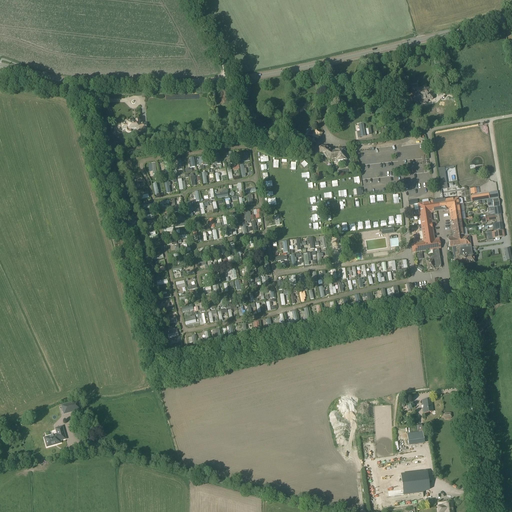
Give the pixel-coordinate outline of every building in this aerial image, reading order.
[(417,89),(412,89),(414,103),(419,102),(419,104),(427,103),(427,101),(432,100),(432,97),(433,97),(433,94),(431,94),(431,90),(426,90),(425,88),(422,89),(417,90),(417,89)] [(124,126),(121,126),(121,130),(127,129),(127,131),(135,130),(135,133),(147,132),(146,124),(140,124),(140,119),(124,120),(124,126)] [(360,133),(357,133),(357,138),(365,137),(363,124),(358,125),(360,133)] [(312,129),(307,136),(312,137),(318,140),(319,137),(320,138),(322,134),(315,130),(315,131),(312,129)] [(322,146),(319,146),(320,154),(330,161),(332,160),(332,163),(332,158),(331,152),(325,147),(322,147),(322,146)] [(331,152),(332,158),(332,163),(346,161),(344,150),(331,152)] [(242,157),(241,158),(241,160),(243,160),(243,162),(246,162),(249,161),(248,153),(245,153),(242,154),(242,157)] [(252,182),(248,182),(248,186),(243,187),(244,190),(253,189),(252,182)] [(412,208),(416,207),(415,197),(406,198),(406,202),(412,202),(412,208)] [(447,206),(459,204),(458,198),(438,201),(440,212),(448,210),(447,206)] [(440,212),(438,201),(435,202),(418,204),(424,243),(411,245),(412,253),(433,250),(434,258),(432,259),(432,261),(426,262),(427,270),(440,268),(440,266),(438,249),(440,249),(438,239),(434,240),(430,213),(440,212)] [(460,212),(459,204),(447,206),(448,210),(449,210),(449,213),(460,212)] [(501,215),(500,210),(500,207),(495,208),(495,207),(493,208),(487,209),(488,212),(495,211),(495,214),(490,215),(490,217),(495,216),(501,215)] [(461,221),(460,212),(449,213),(451,222),(461,221)] [(502,223),(501,215),(495,216),(493,217),(493,220),(496,219),(496,224),(502,223)] [(463,229),(461,221),(451,222),(452,230),(463,229)] [(493,233),(504,231),(502,223),(496,224),(493,224),(493,233)] [(465,229),(463,229),(452,230),(453,236),(448,237),(449,239),(459,238),(464,237),(467,237),(465,229)] [(493,233),(491,233),(492,236),(492,240),(505,238),(504,231),(493,233)] [(469,236),(467,237),(464,237),(459,238),(460,246),(459,246),(460,249),(470,248),(469,236)] [(460,246),(459,238),(449,239),(450,247),(452,247),(459,246),(460,246)] [(459,249),(460,249),(459,246),(452,247),(454,265),(455,266),(461,265),(460,260),(461,260),(459,249)] [(473,255),(472,256),(470,248),(460,249),(459,249),(461,260),(460,260),(461,265),(474,263),(473,255)] [(437,279),(431,280),(432,289),(439,288),(437,279)] [(295,290),(289,291),(292,305),(295,304),(294,300),(295,300),(295,297),(299,296),(298,294),(296,294),(296,293),(295,293),(295,290)] [(177,353),(174,353),(175,357),(184,355),(181,343),(178,343),(179,349),(180,352),(177,353)] [(430,400),(422,401),(423,405),(424,407),(423,407),(424,413),(432,412),(432,406),(431,407),(430,400)] [(80,410),(78,404),(78,402),(62,407),(64,414),(80,410)] [(57,435),(46,438),(45,439),(45,440),(45,441),(46,442),(47,442),(48,447),(55,445),(54,444),(57,443),(57,444),(60,443),(60,441),(65,439),(62,427),(55,429),(57,435)] [(424,444),(422,432),(422,431),(418,432),(407,434),(407,441),(408,445),(408,446),(424,444)] [(414,474),(401,475),(402,482),(403,490),(403,491),(403,494),(403,495),(411,494),(422,493),(423,493),(422,491),(423,491),(423,490),(427,490),(427,485),(426,479),(425,472),(414,474)]
